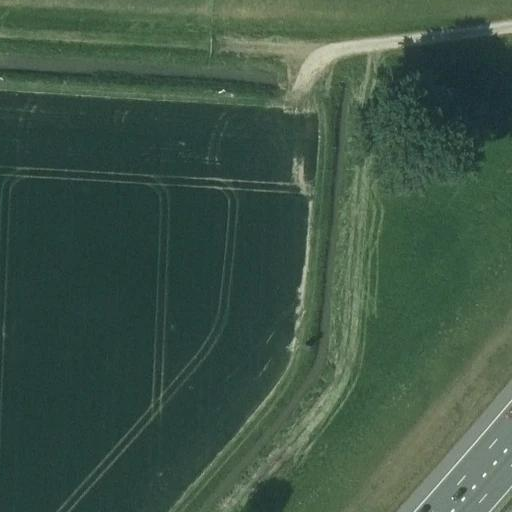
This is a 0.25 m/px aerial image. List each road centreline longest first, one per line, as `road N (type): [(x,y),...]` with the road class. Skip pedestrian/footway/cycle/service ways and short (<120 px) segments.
road 1 (track): [(304,90),(320,130),(299,358),(175,511)]
road 2 (track): [(317,62),(261,47),(0,33)]
road 3 (track): [(354,511),(511,311)]
road 4 (track): [(304,90),(313,66),(344,47),(511,27)]
